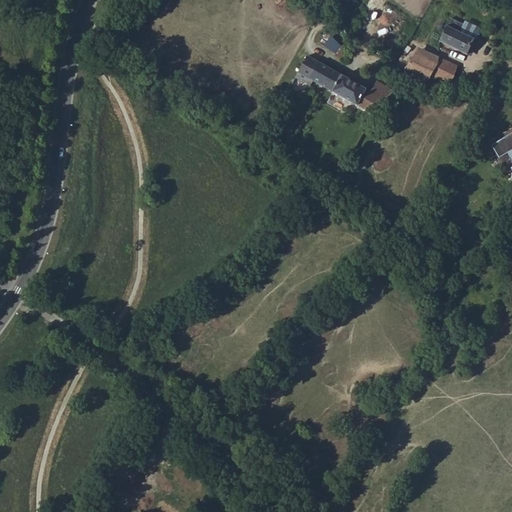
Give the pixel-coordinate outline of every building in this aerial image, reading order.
[(460,32),(464,25),(449,19),(438,42),(474,59),(481,43),(460,32)] [(487,32),(465,21),(463,25),(464,25),(460,32),(481,43),(484,38),(487,32)] [(341,60),(346,52),(330,36),(323,48),(334,54),(333,56),(341,60)] [(487,41),(484,38),(481,43),(474,59),(478,60),(487,41)] [(436,57),(417,48),(415,53),(436,64),(436,57)] [(436,64),(415,53),(404,69),(428,80),(430,79),(435,68),(436,64)] [(373,93),(306,56),(297,73),(294,78),(302,82),(305,77),(373,115),(379,105),(394,92),(378,84),(373,93)] [(457,66),(436,57),(436,64),(435,68),(430,79),(437,80),(451,82),(457,66)] [(511,100),(502,95),(489,95),(489,104),(500,104),(511,111),(511,100)] [(474,119),(476,108),(469,106),(467,117),(474,119)] [(511,132),(491,145),(498,157),(505,153),(511,164),(511,132)]
